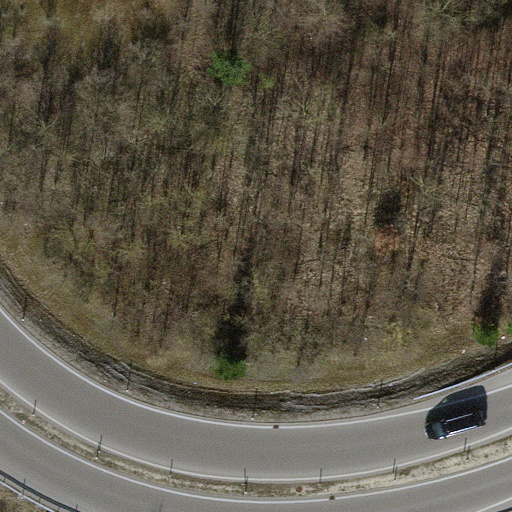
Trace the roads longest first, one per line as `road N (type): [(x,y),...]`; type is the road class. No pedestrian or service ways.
road 1 (motorway): [(511,407),(389,445),(272,457),(215,453),(166,443),(71,402),(0,345)]
road 2 (motorway): [(0,442),(49,474),(143,511)]
